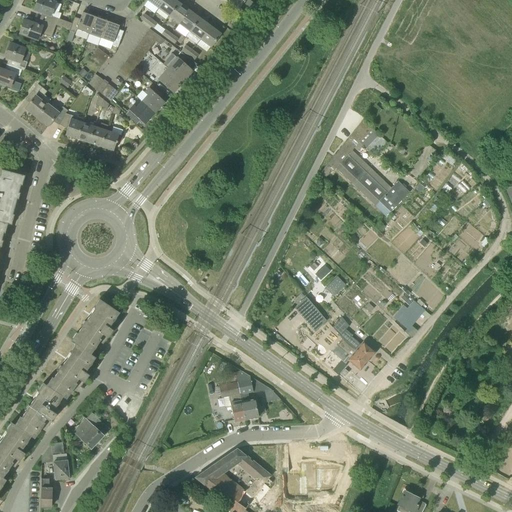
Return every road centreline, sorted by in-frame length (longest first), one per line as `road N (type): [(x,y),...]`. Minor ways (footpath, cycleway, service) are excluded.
road 1 (unclassified): [(348,415),(504,229),(498,197),(483,177),(361,75),(229,334)]
road 2 (secondary): [(121,222),(299,0)]
road 3 (secondary): [(282,0),(107,211)]
road 4 (residential): [(348,415),(306,433),(235,436),(173,475),(138,511)]
road 5 (secondary): [(511,501),(348,415)]
road 6 (unclassified): [(7,511),(20,478),(97,378)]
road 7 (secondary): [(0,399),(86,266)]
road 8 (secondary): [(348,415),(229,334)]
road 9 (secondary): [(71,254),(0,376)]
road 10 (secondary): [(229,334),(121,256)]
